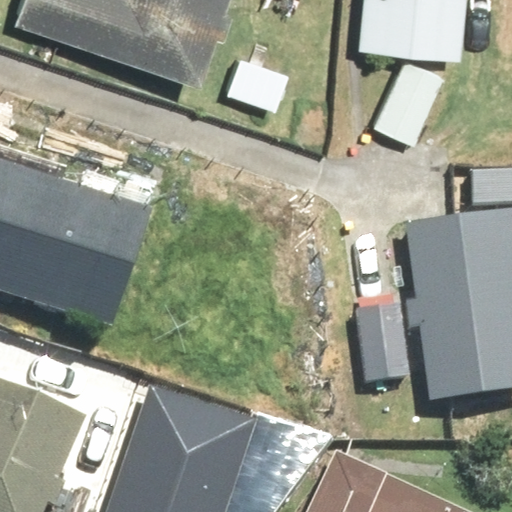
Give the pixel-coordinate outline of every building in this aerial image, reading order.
[(19,0),(12,22),(194,83),(222,0),(19,0)] [(364,0),(361,49),(453,55),(457,0),(364,0)] [(238,55),(225,93),(275,110),(288,72),(238,55)] [(442,77),(404,60),(374,125),(412,142),(442,77)] [(0,165),(0,293),(114,331),(152,215),(0,165)] [(511,167),(451,169),(452,209),(511,207),(511,167)] [(168,186),(157,225),(218,242),(229,203),(168,186)] [(404,229),(428,403),(511,392),(511,332),(506,285),(511,284),(511,230),(510,215),(404,229)] [(208,263),(153,243),(138,287),(192,306),(208,263)] [(407,383),(398,305),(354,310),(363,388),(407,383)] [(152,380),(103,511),(223,511),(258,419),(152,380)] [(0,511),(42,511),(86,423),(0,381),(0,511)] [(463,511),(334,451),(305,511),(463,511)]
